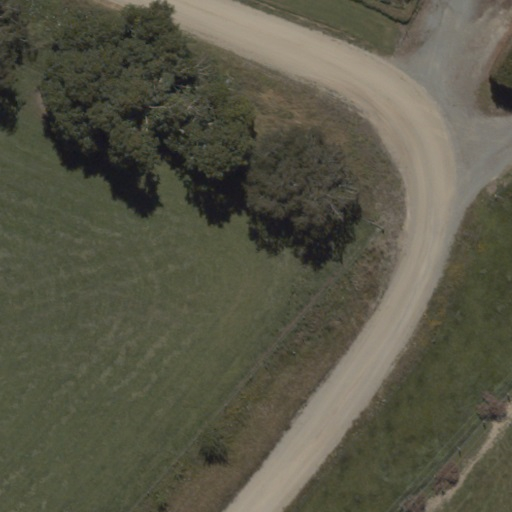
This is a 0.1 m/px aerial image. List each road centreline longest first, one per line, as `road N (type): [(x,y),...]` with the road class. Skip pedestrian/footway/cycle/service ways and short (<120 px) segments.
road 1 (residential): [(245,511),(348,391),(417,284),(432,210),(429,144)]
road 2 (residential): [(180,0),(325,63),(393,103),(429,144)]
